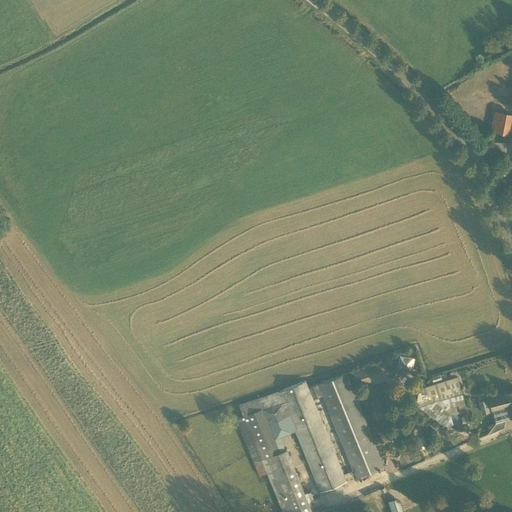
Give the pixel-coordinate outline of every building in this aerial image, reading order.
[(511,113),(494,110),(490,130),(508,133),(511,115),(511,113)] [(412,369),(412,356),(398,356),(398,369),(412,369)] [(357,387),(384,377),(390,371),(386,359),(351,372),(357,387)] [(383,465),(346,373),(319,384),(308,388),(306,382),(280,392),(240,405),(244,416),(236,420),(259,475),(267,472),(282,511),(311,511),(301,485),(287,450),(286,450),(280,436),(295,430),(320,492),(346,481),(313,399),(323,395),(356,477),(383,465)] [(511,417),(511,392),(489,398),(492,410),(500,408),(499,405),(507,403),(510,418),(511,417)] [(490,412),(486,398),(479,400),(482,414),(490,412)] [(461,425),(468,423),(464,412),(457,414),(461,425)] [(412,438),(423,434),(418,421),(410,424),(408,428),(412,438)] [(404,511),(401,502),(397,499),(388,502),(391,511),(404,511)]
